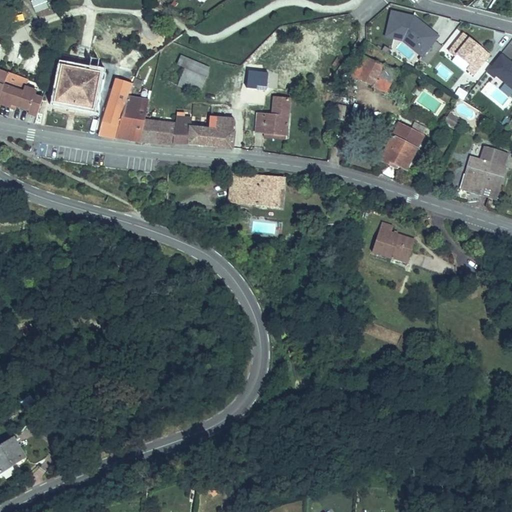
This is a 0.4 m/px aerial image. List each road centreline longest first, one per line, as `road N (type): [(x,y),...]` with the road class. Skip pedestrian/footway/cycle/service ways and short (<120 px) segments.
road 1 (secondary): [(0,178),(199,250),(246,297),(261,341),(257,377),(240,404),(0,511)]
road 2 (residential): [(511,232),(302,167),(0,128)]
